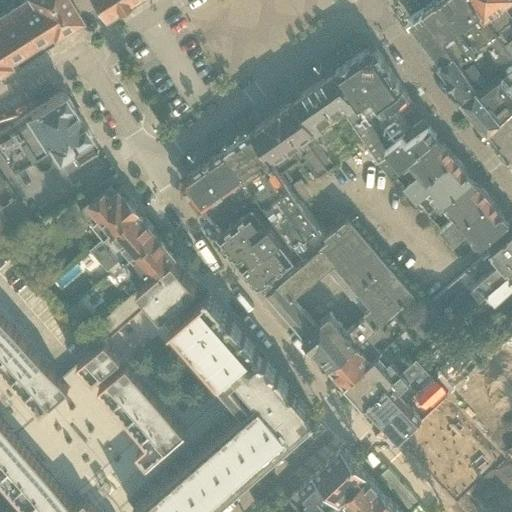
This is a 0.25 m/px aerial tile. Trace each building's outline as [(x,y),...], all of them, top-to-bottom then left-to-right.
[(0,0),(0,64),(8,60),(5,56),(51,27),(54,31),(79,15),(69,0),(16,0),(6,7),(1,0),(0,0)] [(92,0),(103,16),(123,3),(121,0),(92,0)] [(434,0),(424,8),(447,41),(478,86),(480,90),(499,76),(446,0),(434,0)] [(446,0),(499,76),(511,66),(511,54),(496,31),(474,0),(446,0)] [(511,0),(474,0),(496,31),(511,19),(511,14),(511,13),(511,0)] [(412,16),(411,22),(432,52),(447,41),(424,8),(412,16)] [(511,19),(496,31),(511,54),(511,19)] [(447,41),(432,52),(439,61),(463,96),(478,86),(447,41)] [(333,72),(363,115),(352,123),(360,135),(411,99),(406,91),(375,47),(369,46),(333,72)] [(480,90),(478,86),(463,96),(486,124),(511,102),(511,87),(510,85),(511,82),(511,66),(499,76),(480,90)] [(313,86),(334,115),(342,109),(352,123),(363,115),(333,72),(313,86)] [(313,86),(293,100),(331,153),(342,145),(325,121),(334,115),(313,86)] [(0,131),(0,152),(0,153),(13,173),(52,148),(58,158),(65,170),(67,169),(95,151),(96,151),(97,145),(96,143),(89,131),(63,91),(31,112),(0,131)] [(411,99),(360,135),(370,148),(378,161),(390,153),(385,147),(401,136),(406,143),(429,125),(424,118),(409,129),(400,116),(415,105),(411,99)] [(251,130),(281,172),(303,156),(317,175),(336,161),(331,153),(293,100),(251,130)] [(511,102),(486,124),(500,140),(499,141),(504,148),(511,141),(511,102)] [(401,136),(385,147),(390,153),(400,164),(438,135),(429,125),(406,143),(401,136)] [(251,130),(225,148),(257,194),(293,244),(319,226),(303,204),(281,172),(251,130)] [(438,135),(400,164),(403,168),(411,162),(420,172),(403,186),(410,194),(455,155),(438,135)] [(203,163),(201,164),(222,193),(215,198),(220,205),(211,211),(216,218),(219,216),(221,219),(238,208),(257,194),(225,148),(211,157),(203,163)] [(455,155),(410,194),(417,202),(427,193),(437,206),(473,176),(470,173),(471,173),(469,171),(469,172),(466,169),(467,169),(466,167),(465,168),(455,155)] [(185,176),(183,183),(212,222),(216,218),(211,211),(220,205),(215,198),(222,193),(201,164),(185,176)] [(0,245),(32,226),(15,198),(0,207),(0,181),(4,180),(0,174),(0,245)] [(473,176),(437,206),(441,210),(448,205),(448,206),(456,215),(440,229),(447,236),(491,197),(480,185),(480,184),(479,183),(476,179),(475,179),(473,176)] [(88,204),(80,212),(88,221),(93,216),(97,221),(92,226),(93,227),(102,238),(138,208),(129,195),(130,195),(126,189),(122,186),(121,185),(110,194),(106,188),(90,202),(88,204)] [(491,197),(447,236),(454,245),(470,231),(478,240),(471,245),(475,250),(481,244),(495,233),(510,220),(502,210),(502,211),(491,197)] [(266,224),(253,206),(219,232),(237,254),(238,253),(243,259),(242,260),(259,282),(292,256),(278,239),(282,236),(270,221),(266,224)] [(128,250),(132,255),(158,232),(138,209),(138,208),(102,238),(88,250),(105,269),(128,250)] [(325,235),(319,226),(293,244),(304,259),(266,291),(290,319),(314,347),(330,365),(378,323),(414,292),(349,215),(325,235)] [(475,282),(483,292),(511,267),(511,231),(492,249),(501,260),(475,282)] [(132,254),(124,261),(134,272),(130,276),(139,287),(172,258),(175,255),(176,254),(158,232),(132,255),(132,254)] [(473,280),(499,261),(491,251),(465,270),(473,280)] [(196,285),(172,258),(82,337),(93,349),(77,363),(92,381),(121,356),(106,339),(107,339),(106,338),(99,344),(96,340),(156,288),(160,291),(147,302),(148,303),(149,302),(161,316),(196,285)] [(511,288),(511,267),(483,292),(484,293),(486,291),(495,302),(511,288)] [(204,511),(315,415),(264,356),(263,358),(263,359),(260,361),(260,360),(259,361),(253,355),(254,354),(253,353),(256,350),(257,351),(259,350),(206,291),(204,293),(205,294),(169,326),(218,381),(231,370),(257,399),(132,508),(135,511),(204,511)] [(81,298),(69,309),(76,317),(88,306),(81,298)] [(413,322),(424,334),(441,318),(431,306),(413,322)] [(0,367),(40,413),(68,388),(60,378),(0,309),(0,367)] [(330,365),(345,382),(375,357),(381,352),(373,343),(386,332),(381,326),(379,324),(378,323),(330,365)] [(496,353),(462,384),(474,397),(478,393),(511,430),(511,336),(494,351),(496,353)] [(469,341),(466,344),(480,358),(483,355),(485,354),(487,352),(488,351),(474,336),(469,341)] [(375,357),(345,382),(345,383),(346,384),(365,405),(401,371),(392,361),(391,360),(383,350),(381,352),(375,357)] [(401,371),(365,405),(380,422),(432,374),(424,367),(415,357),(401,371)] [(98,388),(113,404),(141,379),(127,363),(98,388)] [(432,374),(380,422),(395,439),(448,393),(432,374)] [(113,404),(127,421),(156,396),(141,379),(113,404)] [(127,421),(142,438),(170,413),(156,396),(127,421)] [(444,401),(401,441),(401,442),(454,499),(455,502),(459,508),(464,511),(465,511),(511,511),(511,474),(508,470),(496,482),(487,472),(499,461),(444,401)] [(170,413),(142,438),(146,443),(136,452),(146,463),(185,429),(170,413)] [(0,476),(6,483),(30,511),(90,511),(95,508),(85,497),(75,505),(0,419),(0,476)] [(342,446),(313,473),(327,488),(356,461),(342,446)] [(315,498),(309,504),(315,511),(316,511),(334,496),(339,502),(369,475),(356,461),(327,488),(330,491),(318,501),(315,498)] [(315,498),(318,501),(330,491),(327,488),(313,473),(288,496),(302,510),(309,504),(315,498)] [(371,511),(389,496),(369,475),(339,502),(340,502),(342,500),(352,510),(353,511),(351,511),(371,511)] [(98,485),(104,492),(111,486),(105,480),(98,485)] [(403,511),(389,496),(371,511),(403,511)] [(291,511),(282,502),(271,511),(291,511)]
